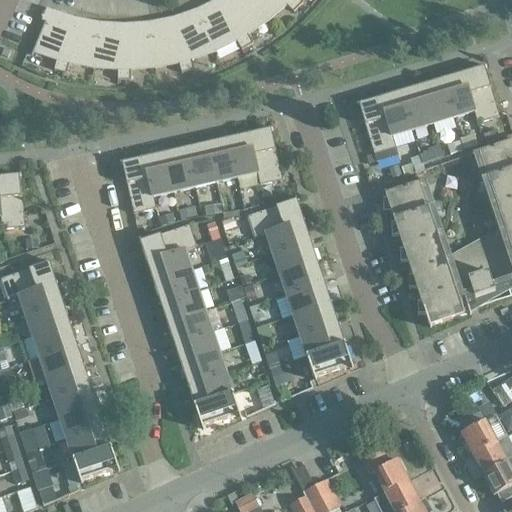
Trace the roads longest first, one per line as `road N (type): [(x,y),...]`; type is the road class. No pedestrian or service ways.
road 1 (residential): [(169,502),(156,405),(58,99)]
road 2 (residential): [(406,399),(297,76)]
road 3 (residential): [(169,502),(406,399)]
road 4 (residential): [(465,511),(406,399)]
